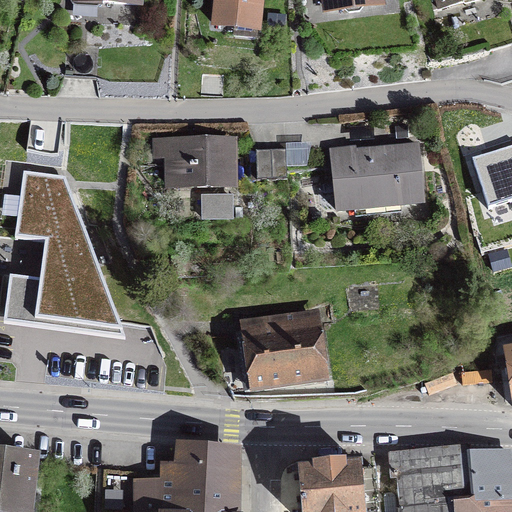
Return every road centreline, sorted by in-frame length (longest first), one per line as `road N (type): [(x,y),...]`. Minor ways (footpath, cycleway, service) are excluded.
road 1 (residential): [(0,104),(281,109),(416,91),(511,102)]
road 2 (secondary): [(0,406),(231,426),(511,430)]
